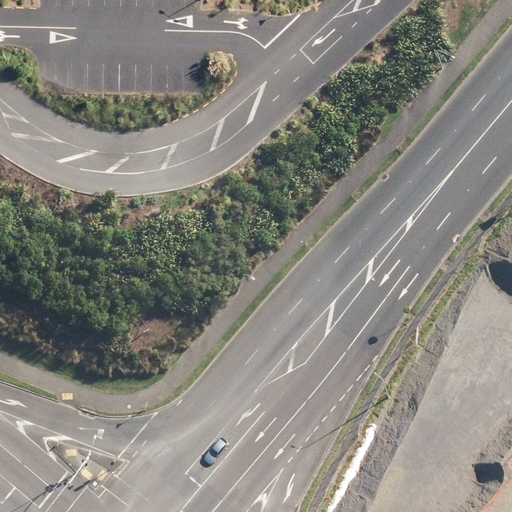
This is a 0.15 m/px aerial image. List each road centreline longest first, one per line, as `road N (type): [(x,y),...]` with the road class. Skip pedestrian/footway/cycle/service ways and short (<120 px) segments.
road 1 (secondary): [(0,395),(112,432),(148,434),(176,424),(391,232)]
road 2 (unclassified): [(362,0),(251,111),(195,149),(154,162),(63,156),(0,111)]
road 3 (secondary): [(391,232),(153,511)]
road 4 (secondary): [(511,89),(391,232)]
